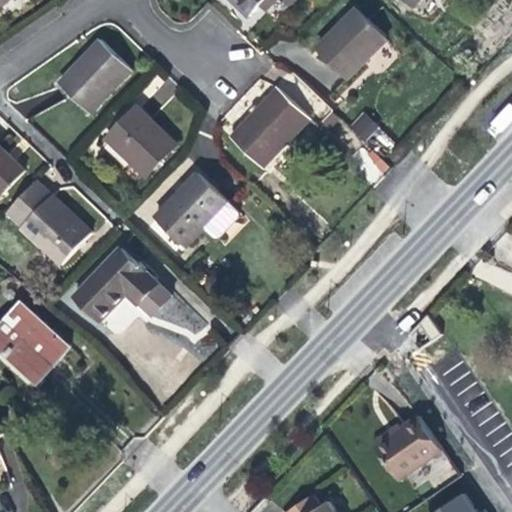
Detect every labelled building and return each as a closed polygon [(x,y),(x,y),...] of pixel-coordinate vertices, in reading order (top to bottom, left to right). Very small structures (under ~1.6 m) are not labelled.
[(237,0),(243,5),(253,14),(266,0),(237,0)] [(405,0),(415,9),(423,0),(405,0)] [(338,29),(318,48),(348,79),(388,40),(357,10),(338,29)] [(102,40),(61,83),(92,111),(132,68),(102,40)] [(277,85),(279,87),(310,118),(318,126),(333,111),(293,70),(277,85)] [(261,167),(310,118),(279,87),(262,104),(230,136),(261,167)] [(158,127),(137,106),(107,138),(146,175),(176,143),(158,127)] [(363,111),(347,127),(362,142),(378,127),(363,111)] [(0,198),(27,170),(10,154),(0,144),(0,198)] [(374,181),(388,166),(365,144),(351,159),(374,181)] [(200,172),(157,216),(187,245),(206,226),(218,238),(242,213),(222,193),(200,172)] [(72,214),(52,196),(24,226),(63,263),(92,232),(72,214)] [(122,247),(75,296),(100,320),(127,291),(140,303),(159,283),(140,264),(122,247)] [(207,358),(218,345),(204,334),(212,324),(173,293),(155,316),(207,358)] [(71,345),(24,303),(8,321),(13,325),(0,338),(0,343),(12,354),(16,350),(44,375),(58,359),(71,345)] [(401,485),(444,454),(419,418),(408,426),(401,431),(375,449),(401,485)] [(373,446),(375,449),(401,431),(399,428),(373,446)] [(279,511),(306,511),(316,506),(307,493),(279,511)] [(475,511),(464,495),(440,511),(484,511),(482,511),(475,511)] [(333,511),(325,500),(316,506),(306,511),(333,511)]
